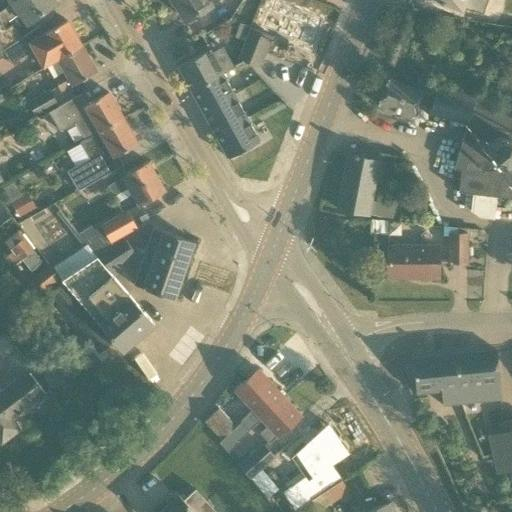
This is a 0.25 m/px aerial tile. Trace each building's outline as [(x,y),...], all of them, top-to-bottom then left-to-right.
[(0,46),(2,50),(20,38),(14,30),(11,26),(6,30),(2,25),(19,14),(25,22),(31,31),(39,25),(34,17),(55,1),(54,0),(16,0),(11,4),(0,11),(0,46)] [(185,20),(202,10),(210,5),(209,4),(216,0),(170,0),(173,4),(175,3),(185,20)] [(432,0),(461,11),(474,15),(479,0),(432,0)] [(268,15),(263,29),(314,48),(319,34),(318,33),(323,19),(304,12),(299,10),(275,1),(269,15),(268,15)] [(81,46),(66,21),(44,33),(39,25),(31,31),(20,38),(2,50),(10,64),(36,49),(46,66),(57,59),(58,59),(81,46)] [(244,41),(237,59),(242,61),(258,67),(271,36),(249,28),(244,41)] [(58,59),(65,72),(53,79),(60,91),(71,84),(71,85),(96,71),(81,46),(58,59)] [(177,66),(191,91),(222,74),(223,74),(234,68),(233,66),(222,47),(211,53),(209,49),(177,66)] [(222,74),(191,91),(227,158),(228,158),(229,157),(258,142),(259,141),(246,118),(234,96),(222,74)] [(416,103),(430,108),(434,96),(387,78),(377,105),(411,117),(416,103)] [(511,114),(437,86),(434,96),(430,108),(429,113),(466,124),(453,168),(460,170),(458,191),(472,192),(470,210),(479,217),(493,219),(495,202),(500,202),(501,196),(511,197),(511,114)] [(48,90),(28,102),(36,117),(57,105),(48,90)] [(79,94),(48,112),(59,131),(77,125),(85,139),(99,131),(122,118),(107,92),(85,105),(79,94)] [(88,158),(66,170),(78,191),(123,165),(117,155),(119,153),(137,143),(122,118),(99,131),(85,139),(79,142),(88,158)] [(336,209),(392,219),(394,205),(371,201),(375,181),(379,182),(383,162),(357,158),(357,155),(355,155),(354,157),(346,156),(336,209)] [(116,203),(132,194),(138,204),(164,190),(148,162),(122,176),(123,177),(107,186),(116,203)] [(100,253),(112,245),(110,242),(136,227),(127,211),(101,226),(94,230),(90,225),(77,234),(95,256),(100,253)] [(152,227),(145,248),(143,253),(132,285),(173,299),(193,241),(152,227)] [(32,250),(35,248),(24,233),(22,235),(18,230),(4,242),(12,252),(4,258),(11,267),(20,259),(32,250)] [(466,237),(450,236),(450,262),(466,262),(466,237)] [(112,245),(100,253),(111,269),(133,254),(123,238),(112,245)] [(438,277),(438,247),(387,247),(387,277),(438,277)] [(32,250),(20,259),(30,271),(41,262),(32,250)] [(109,271),(96,257),(94,258),(61,279),(108,336),(121,351),(153,324),(140,309),(109,271)] [(62,284),(49,295),(98,353),(111,343),(62,284)] [(0,334),(0,350),(12,342),(4,332),(0,334)] [(0,440),(1,441),(18,428),(11,419),(45,394),(27,371),(31,368),(16,348),(2,358),(17,379),(0,391),(0,440)] [(496,350),(454,354),(459,403),(501,399),(496,350)] [(454,354),(412,359),(415,393),(440,391),(442,405),(459,403),(454,354)] [(251,410),(261,400),(269,409),(283,396),(258,369),(234,390),(251,410)] [(251,410),(240,421),(249,431),(261,420),(267,426),(259,434),(269,444),(300,415),(283,396),(269,409),(261,400),(251,410)] [(221,439),(235,427),(218,409),(205,421),(221,439)] [(511,416),(497,420),(511,488),(511,416)] [(303,477),(282,492),(295,511),(341,478),(332,465),(349,454),(328,423),(289,458),(303,477)] [(230,433),(218,443),(227,453),(239,442),(238,441),(230,433)] [(262,443),(237,465),(250,480),(275,458),(262,443)] [(194,511),(178,495),(159,511),(194,511)] [(394,511),(390,501),(362,511),(394,511)]
